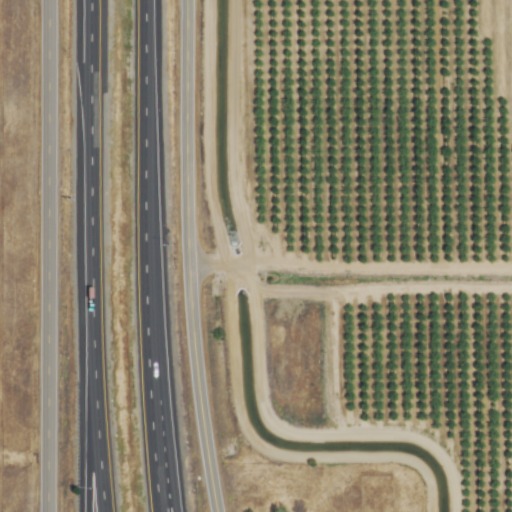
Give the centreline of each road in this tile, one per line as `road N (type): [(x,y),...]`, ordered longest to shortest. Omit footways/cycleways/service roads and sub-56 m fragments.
road 1 (residential): [(211,511),(190,360),(182,0)]
road 2 (motorway): [(156,511),(145,327),(143,0)]
road 3 (tertiary): [(41,511),(45,0)]
road 4 (motorway): [(89,0),(94,399)]
road 5 (motorway): [(172,511),(160,385),(145,327)]
